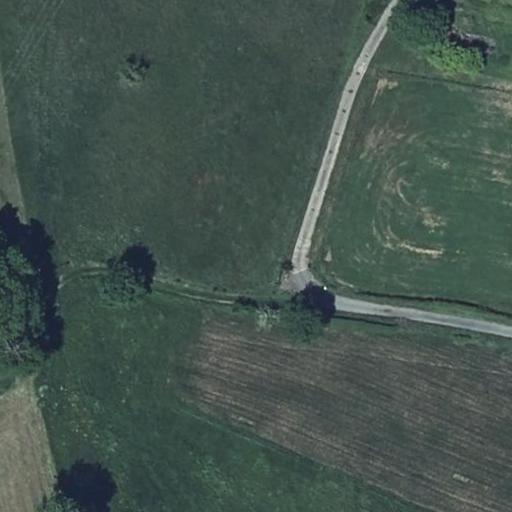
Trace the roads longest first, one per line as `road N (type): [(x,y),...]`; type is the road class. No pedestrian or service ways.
road 1 (track): [(0,399),(18,396),(57,324),(163,284),(310,299)]
road 2 (unknown): [(318,300),(305,266),(306,236),(372,40),(396,0)]
road 3 (unclassified): [(310,299),(511,331)]
